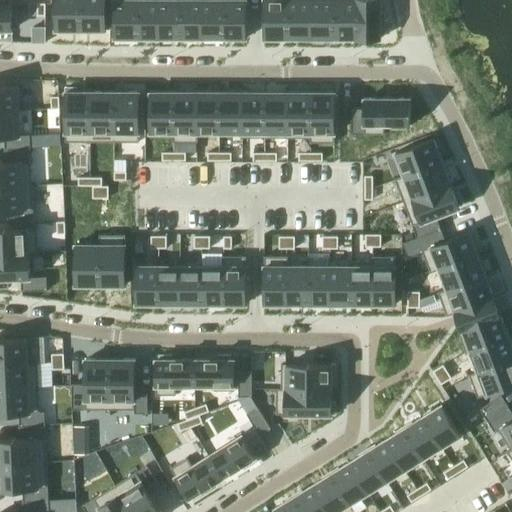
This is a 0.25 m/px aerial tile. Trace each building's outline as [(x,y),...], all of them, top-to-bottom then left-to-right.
[(80,0),(55,0),(55,30),(80,30),(80,0)] [(105,0),(80,0),(80,30),(105,30),(105,0)] [(136,0),(114,0),(114,38),(137,38),(136,0)] [(158,0),(136,0),(137,38),(158,38),(158,0)] [(158,0),(158,38),(180,38),(179,0),(158,0)] [(179,0),(180,38),(201,38),(201,0),(179,0)] [(201,0),(201,38),(223,38),(223,0),(201,0)] [(245,0),(223,0),(223,38),(246,38),(245,0)] [(263,0),(264,38),(288,38),(287,0),(263,0)] [(287,0),(288,38),(310,38),(310,0),(287,0)] [(310,0),(310,38),(333,38),(333,0),(310,0)] [(333,0),(333,38),(356,39),(356,0),(333,0)] [(356,0),(356,39),(380,39),(380,27),(384,27),(384,13),(380,13),(379,0),(356,0)] [(45,4),(37,4),(37,16),(45,16),(45,4)] [(10,5),(0,5),(0,30),(11,30),(10,5)] [(17,85),(0,86),(0,111),(19,110),(17,85)] [(77,87),(65,87),(65,142),(90,142),(90,91),(77,91),(77,87)] [(114,92),(90,91),(90,142),(114,142),(114,92)] [(139,92),(114,92),(114,142),(139,142),(139,92)] [(174,92),(150,92),(150,137),(172,137),(173,137),(174,92)] [(173,137),(172,137),(172,142),(173,142),(196,142),(197,142),(197,132),(196,132),(196,92),(174,92),(173,137)] [(219,92),(196,92),(196,132),(197,132),(219,133),(219,92)] [(242,92),(219,92),(219,133),(241,133),(242,133),(242,92)] [(242,133),(241,133),(241,137),(242,137),(265,137),(265,92),(242,92),(242,133)] [(287,92),(265,92),(265,137),(287,138),(287,92)] [(310,92),(287,92),(287,138),(309,138),(310,138),(310,92)] [(309,138),(309,142),(310,142),(334,142),(334,92),(310,92),(310,138),(309,138)] [(58,97),(50,97),(51,109),(59,109),(58,97)] [(364,108),(351,108),(351,134),(384,134),(384,124),(391,124),(391,128),(405,128),(405,124),(409,124),(409,98),(364,98),(364,108)] [(0,136),(4,136),(4,149),(30,148),(29,134),(20,135),(19,110),(0,111),(0,136)] [(433,138),(395,152),(403,175),(404,176),(442,162),(433,138)] [(5,162),(0,161),(0,186),(32,185),(30,148),(4,149),(5,162)] [(173,153),(162,153),(162,161),(173,161),(173,153)] [(185,153),(173,153),(173,161),(185,161),(185,153)] [(219,153),(207,153),(207,161),(219,161),(219,153)] [(231,153),(219,153),(219,161),(231,161),(231,153)] [(264,153),(253,153),(253,161),(264,161),(264,153)] [(276,153),(264,153),(264,161),(276,161),(276,153)] [(310,153),(298,153),(298,161),(310,161),(310,153)] [(322,153),(310,153),(310,161),(322,161),(322,153)] [(403,175),(394,178),(395,179),(403,202),(450,184),(442,162),(404,176),(403,175)] [(126,172),(114,172),(114,180),(126,180),(126,172)] [(372,176),(364,176),(364,188),(372,188),(372,176)] [(90,178),(78,178),(78,186),(90,186),(90,178)] [(101,178),(90,178),(90,186),(100,186),(101,186),(101,178)] [(450,184),(403,202),(417,237),(440,228),(436,216),(459,207),(450,184)] [(0,211),(7,212),(8,224),(33,223),(32,185),(0,186),(0,211)] [(372,188),(364,188),(364,200),(372,200),(372,188)] [(64,222),(56,222),(57,234),(65,234),(64,222)] [(37,227),(0,228),(0,254),(28,253),(28,254),(38,253),(38,252),(37,227)] [(440,228),(417,237),(430,271),(430,272),(439,269),(439,268),(477,254),(468,231),(445,240),(440,228)] [(100,235),(99,235),(99,244),(100,244),(100,285),(125,285),(125,235),(100,235)] [(231,236),(223,236),(223,248),(231,248),(231,236)] [(99,244),(75,244),(75,285),(100,285),(100,244),(99,244)] [(0,279),(20,278),(21,291),(46,290),(46,277),(29,277),(28,254),(28,253),(0,254),(0,279)] [(477,254),(439,268),(439,269),(446,288),(447,289),(485,275),(477,254)] [(223,256),(222,256),(222,265),(223,265),(223,304),(246,304),(246,256),(223,256)] [(286,256),(264,256),(264,304),(286,304),(286,265),(287,265),(287,256),(286,256)] [(373,256),(372,256),(372,261),(373,261),(373,304),(395,304),(395,256),(373,256)] [(351,261),(350,261),(350,266),(351,266),(351,304),(373,304),(373,261),(372,261),(351,261)] [(158,265),(136,265),(136,303),(158,303),(158,265)] [(180,265),(158,265),(158,303),(180,303),(180,265)] [(201,265),(180,265),(180,303),(201,304),(201,265)] [(222,265),(201,265),(201,304),(223,304),(223,265),(222,265)] [(287,265),(286,265),(286,304),(308,304),(308,266),(287,265)] [(330,266),(308,266),(308,304),(329,304),(330,266)] [(350,266),(330,266),(329,304),(351,304),(351,266),(350,266)] [(446,288),(437,292),(438,293),(446,316),(451,314),(474,305),(477,312),(480,320),(499,313),(496,305),(493,298),(494,298),(493,296),(485,275),(447,289),(446,288)] [(474,305),(451,314),(454,322),(457,329),(465,352),(466,353),(470,351),(470,350),(508,336),(500,315),(500,313),(499,313),(480,320),(477,312),(474,305)] [(511,347),(508,336),(470,350),(470,351),(477,371),(478,372),(511,358),(511,347)] [(26,338),(0,339),(0,364),(27,363),(27,362),(26,338)] [(63,354),(51,354),(51,362),(63,362),(63,354)] [(159,359),(155,359),(155,395),(175,395),(176,385),(194,385),(195,359),(171,359),(171,355),(159,355),(159,359)] [(218,359),(195,359),(194,385),(213,385),(214,390),(234,390),(234,359),(230,359),(230,355),(218,355),(218,359)] [(477,371),(469,374),(469,375),(477,397),(511,384),(511,358),(478,372),(477,371)] [(84,384),(72,384),(71,409),(109,409),(109,359),(84,359),(84,384)] [(135,359),(109,359),(109,409),(134,409),(134,413),(147,413),(147,388),(134,388),(135,359)] [(27,363),(0,364),(0,388),(38,387),(37,363),(37,362),(27,362),(27,363)] [(63,362),(51,362),(52,370),(64,369),(63,362)] [(335,364),(281,364),(281,388),(281,389),(331,389),(331,376),(335,376),(335,364)] [(443,365),(432,371),(436,378),(447,371),(443,365)] [(251,371),(238,371),(238,397),(251,397),(251,371)] [(447,371),(436,378),(441,384),(451,378),(447,371)] [(38,387),(0,388),(0,413),(19,413),(19,426),(45,424),(44,411),(39,411),(38,387)] [(281,388),(276,388),(276,389),(276,414),(335,414),(335,402),(331,402),(331,389),(281,389),(281,388)] [(502,396),(480,409),(487,420),(509,406),(502,396)] [(206,404),(194,408),(197,416),(199,415),(208,412),(206,404)] [(441,404),(422,416),(441,447),(460,435),(441,404)] [(257,407),(246,414),(259,436),(270,429),(257,407)] [(511,412),(508,407),(487,420),(494,431),(498,429),(510,449),(511,449),(511,448),(511,412)] [(194,408),(183,412),(186,420),(197,416),(194,408)] [(197,416),(188,420),(191,427),(202,423),(199,416),(197,416)] [(422,416),(404,428),(423,458),(441,447),(422,416)] [(186,420),(177,424),(180,431),(191,427),(188,420),(186,420)] [(20,438),(0,439),(0,464),(46,462),(45,424),(19,426),(20,438)] [(404,428),(385,439),(404,469),(423,458),(404,428)] [(241,435),(208,455),(222,477),(242,465),(244,468),(254,462),(252,459),(255,457),(241,435)] [(385,439),(367,450),(386,481),(404,469),(385,439)] [(367,450),(349,462),(368,492),(386,481),(367,450)] [(477,453),(467,460),(472,466),(482,460),(477,453)] [(187,457),(170,468),(189,498),(192,496),(194,500),(204,493),(202,490),(222,477),(208,455),(192,465),(187,457)] [(0,489),(22,488),(23,501),(48,500),(46,462),(0,464),(0,489)] [(349,462),(330,473),(349,504),(368,492),(349,462)] [(147,465),(115,485),(131,511),(160,511),(149,493),(160,487),(147,465)] [(440,472),(434,476),(440,486),(447,482),(440,472)] [(330,473),(312,485),(329,511),(335,511),(349,504),(330,473)] [(434,476),(427,480),(433,490),(440,486),(434,476)] [(131,511),(115,485),(82,505),(86,511),(131,511)] [(329,511),(312,485),(294,496),(303,511),(329,511)] [(404,494),(397,499),(403,509),(410,505),(404,494)] [(303,511),(294,496),(274,508),(277,511),(303,511)] [(397,499),(390,503),(396,511),(398,511),(403,509),(397,499)] [(23,511),(48,511),(48,500),(23,501),(23,511)]
